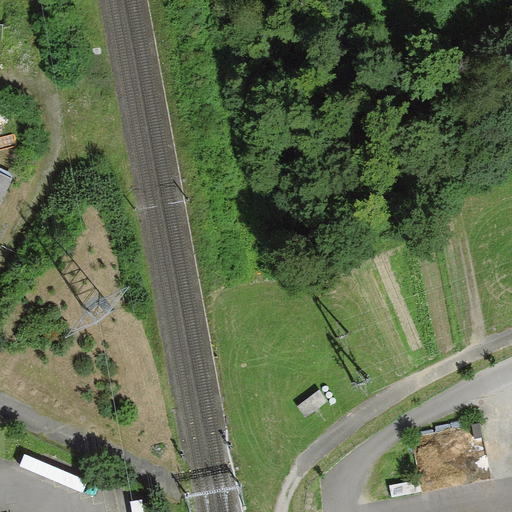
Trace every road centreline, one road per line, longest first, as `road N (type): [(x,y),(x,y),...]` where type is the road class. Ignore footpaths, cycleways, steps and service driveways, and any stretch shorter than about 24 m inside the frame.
road 1 (track): [(402,0),(480,351)]
road 2 (track): [(511,334),(374,406),(295,479),(286,511)]
